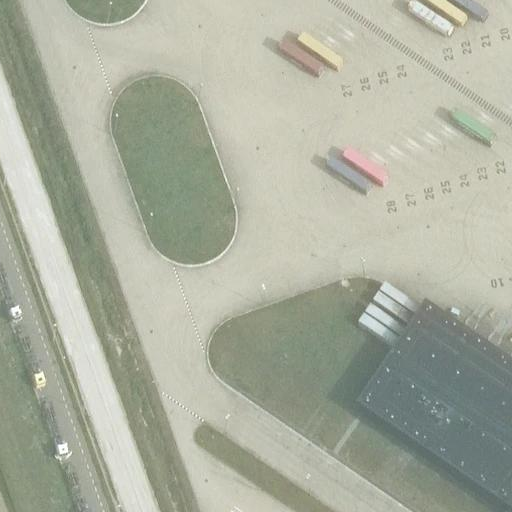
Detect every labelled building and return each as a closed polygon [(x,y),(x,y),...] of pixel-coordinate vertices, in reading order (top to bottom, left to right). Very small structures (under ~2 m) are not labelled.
[(419,0),(416,5),(410,1),(404,8),(434,30),(442,19),(450,25),(457,17),(434,0),(419,0)] [(333,36),(327,46),(368,68),(374,57),(386,63),(391,53),(350,31),(344,42),(333,36)] [(386,285),(360,325),(399,351),(425,311),(386,285)] [(483,349),(511,365),(511,343),(504,339),(511,324),(511,311),(507,309),(483,349)] [(511,511),(511,369),(427,311),(425,314),(357,413),(359,414),(362,416),(502,511),(511,511)]
